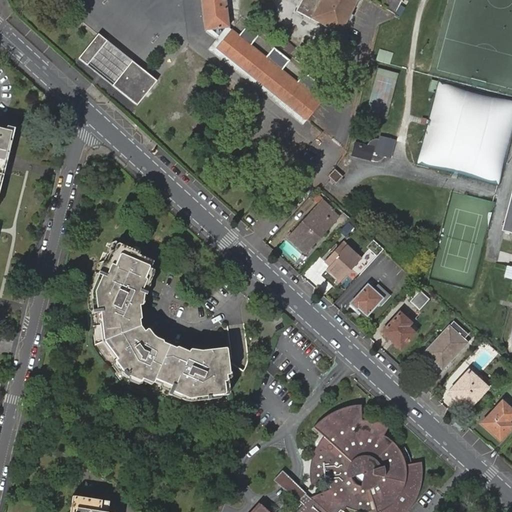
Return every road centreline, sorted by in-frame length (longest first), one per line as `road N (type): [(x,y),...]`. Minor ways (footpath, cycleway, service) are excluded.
road 1 (tertiary): [(511,497),(88,111)]
road 2 (residential): [(88,111),(0,452)]
road 3 (unknown): [(242,251),(335,146),(377,14)]
road 4 (unknown): [(9,416),(126,511)]
road 5 (tertiary): [(88,111),(0,29)]
